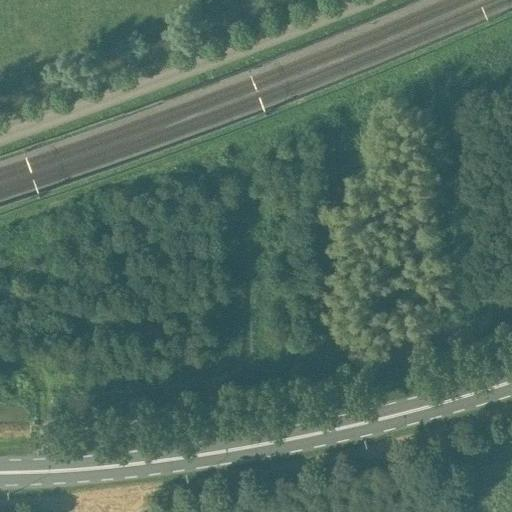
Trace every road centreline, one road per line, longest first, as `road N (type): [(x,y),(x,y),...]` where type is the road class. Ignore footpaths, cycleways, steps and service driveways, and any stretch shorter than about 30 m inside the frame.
road 1 (primary): [(0,471),(232,448),(421,407),(511,378)]
road 2 (unclassified): [(0,134),(362,0)]
